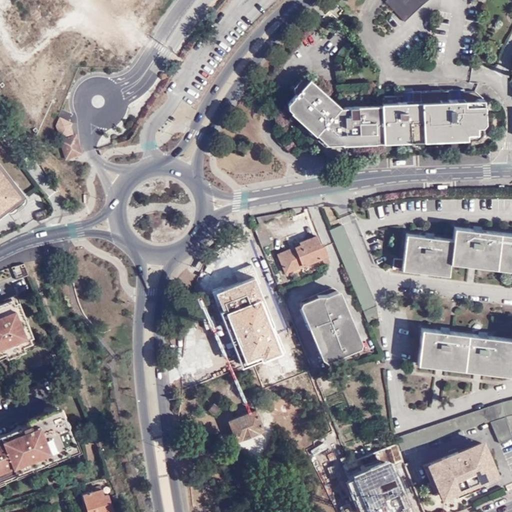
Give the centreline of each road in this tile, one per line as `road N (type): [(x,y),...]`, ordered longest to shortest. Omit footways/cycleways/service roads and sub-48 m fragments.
road 1 (secondary): [(137,246),(144,415),(160,511)]
road 2 (secondary): [(179,511),(158,342),(162,279),(176,251)]
road 3 (unclassified): [(252,198),(408,174),(511,170)]
road 4 (secondary): [(297,3),(251,39),(192,132),(162,163)]
road 5 (secondary): [(197,180),(205,137),(297,3)]
